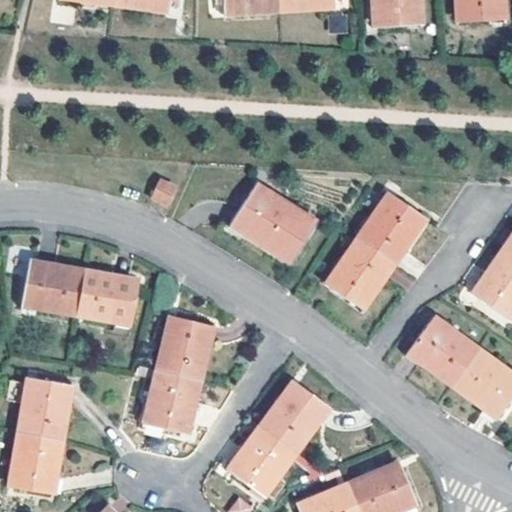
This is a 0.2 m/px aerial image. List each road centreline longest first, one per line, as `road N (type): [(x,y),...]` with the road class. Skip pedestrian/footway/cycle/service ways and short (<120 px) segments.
road 1 (residential): [(288,318),(181,244),(84,209),(0,199)]
road 2 (residential): [(356,372),(440,266),(485,193)]
road 3 (residential): [(190,483),(288,318)]
road 4 (residential): [(483,468),(356,372)]
